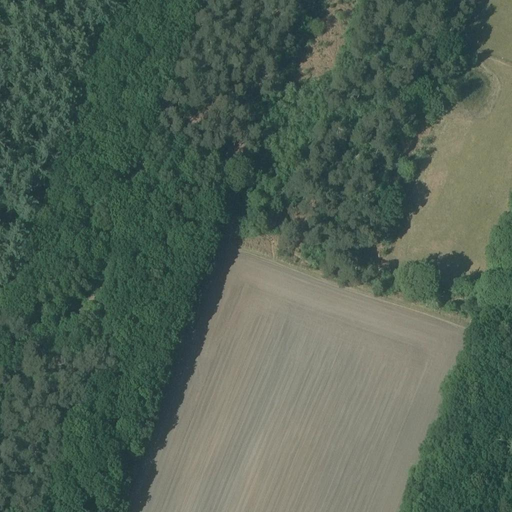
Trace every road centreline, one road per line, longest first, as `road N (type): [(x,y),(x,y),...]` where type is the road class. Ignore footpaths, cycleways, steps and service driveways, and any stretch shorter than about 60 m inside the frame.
road 1 (track): [(8,511),(207,0)]
road 2 (track): [(402,511),(476,325),(495,298)]
